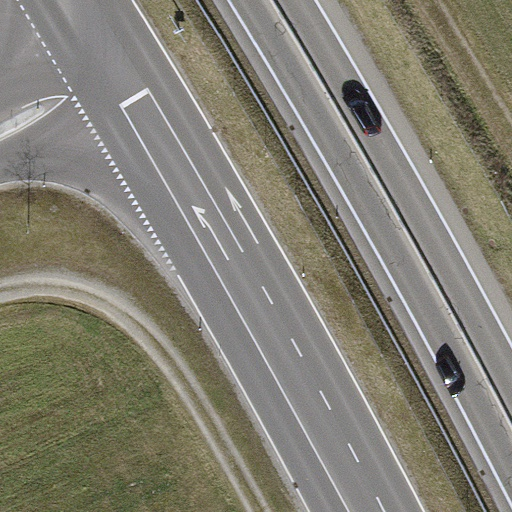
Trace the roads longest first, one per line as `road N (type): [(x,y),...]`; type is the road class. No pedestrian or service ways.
road 1 (trunk): [(252,0),(511,461)]
road 2 (primary): [(364,511),(112,59)]
road 3 (trunk): [(511,379),(296,0)]
road 4 (track): [(0,295),(78,293),(125,317),(200,411),(256,511)]
road 5 (track): [(432,0),(511,137)]
road 6 (tertiary): [(112,59),(0,127)]
